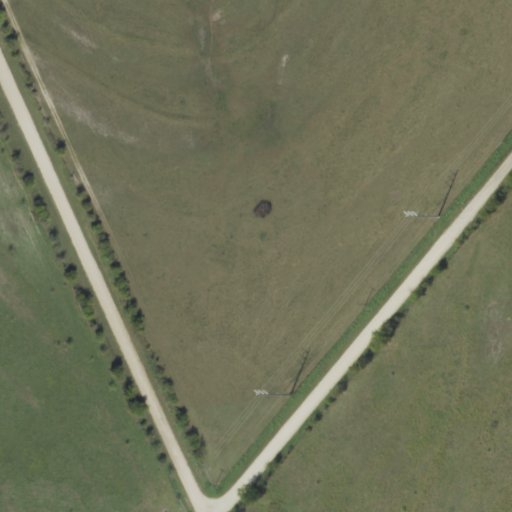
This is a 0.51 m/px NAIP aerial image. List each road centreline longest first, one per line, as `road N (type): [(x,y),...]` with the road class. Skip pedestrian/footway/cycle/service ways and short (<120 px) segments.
road 1 (residential): [(208,511),(0,55)]
road 2 (residential): [(511,166),(231,511)]
